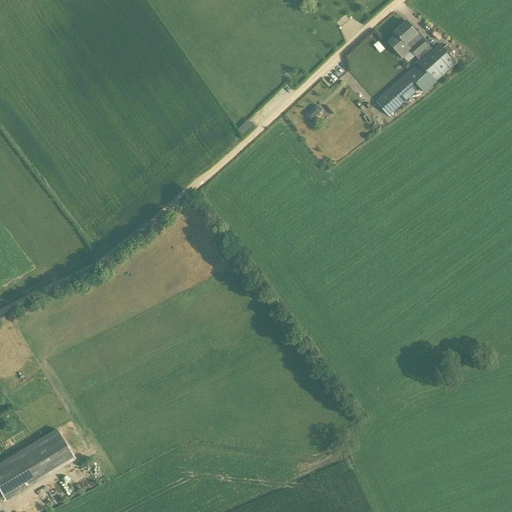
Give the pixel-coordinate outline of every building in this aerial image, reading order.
[(390,43),(403,57),(404,58),(412,51),(420,61),(375,101),(388,116),(407,100),(411,104),(456,64),(440,44),(432,50),(428,45),(430,44),(419,31),(417,33),(407,22),(395,32),(398,36),(390,43)] [(303,114),(309,121),(320,110),(314,104),(303,114)] [(246,119),(235,129),(242,136),(252,126),(246,119)] [(56,428),(11,455),(0,461),(0,492),(4,499),(73,457),(56,428)] [(34,511),(43,506),(40,501),(23,511),(34,511)]
